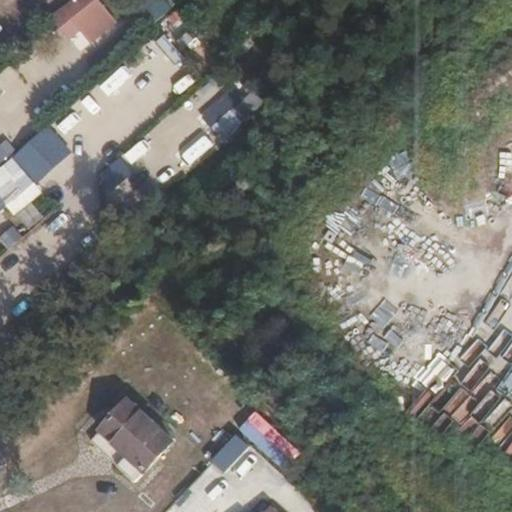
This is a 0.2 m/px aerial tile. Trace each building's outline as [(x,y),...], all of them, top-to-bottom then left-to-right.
[(81,32),(91,44),(119,21),(102,0),(70,0),(50,16),(70,41),(81,32)] [(158,0),(145,0),(135,9),(149,26),(168,11),(158,0)] [(174,66),(184,58),(166,34),(156,42),(174,66)] [(110,95),(132,75),(123,65),(101,86),(110,95)] [(13,67),(0,75),(0,103),(5,110),(30,91),(13,67)] [(243,110),(220,91),(197,118),(221,137),(243,110)] [(79,105),(55,126),(75,147),(98,127),(79,105)] [(71,155),(44,129),(0,167),(0,214),(3,212),(17,220),(47,197),(37,184),(71,155)] [(201,135),(174,154),(183,167),(210,148),(201,135)] [(2,139),(0,140),(0,164),(14,155),(2,139)] [(141,160),(148,165),(156,153),(137,139),(109,176),(122,186),(141,160)] [(464,359),(494,386),(511,365),(511,363),(483,338),(464,359)] [(455,375),(438,397),(455,410),(472,388),(455,375)] [(177,442),(132,401),(95,442),(140,483),(177,442)]
